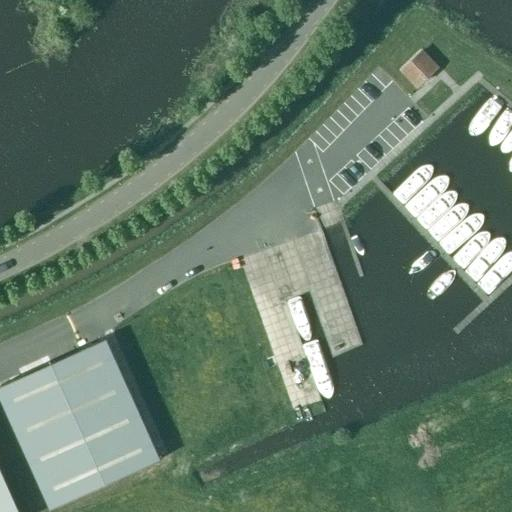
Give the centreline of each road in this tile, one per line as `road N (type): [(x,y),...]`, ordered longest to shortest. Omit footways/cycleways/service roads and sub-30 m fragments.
road 1 (unclassified): [(0,357),(99,312),(261,213),(397,92)]
road 2 (tertiary): [(0,266),(122,199),(189,148),(323,0)]
